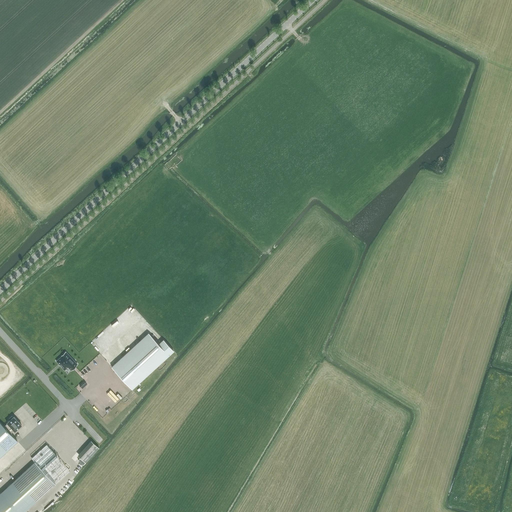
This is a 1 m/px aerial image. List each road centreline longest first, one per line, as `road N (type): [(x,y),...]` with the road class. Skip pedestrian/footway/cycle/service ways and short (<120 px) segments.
road 1 (tertiary): [(0,289),(312,0)]
road 2 (unclassified): [(0,332),(101,442)]
